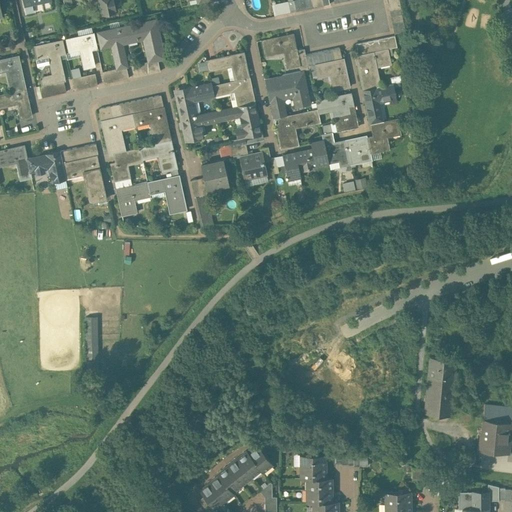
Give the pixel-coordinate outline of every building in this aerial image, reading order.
[(110,0),(97,0),(101,15),(113,12),(110,0)] [(328,0),(295,0),(289,1),(291,12),(330,4),(328,0)] [(402,14),(390,17),(392,23),(403,20),(402,14)] [(155,18),(124,25),(127,38),(142,35),(148,61),(158,59),(164,58),(155,18)] [(403,20),(392,23),(393,28),(404,26),(403,20)] [(124,25),(96,32),(98,42),(109,40),(114,61),(125,58),(121,40),(127,39),(127,38),(124,25)] [(93,32),(66,38),(68,49),(78,46),(83,67),(93,65),(89,48),(96,46),(93,32)] [(293,34),(262,40),(266,57),(286,53),(289,68),(299,66),(293,34)] [(389,37),(383,38),(385,49),(388,49),(391,48),(389,37)] [(62,39),(34,46),(36,56),(47,54),(49,63),(51,74),(51,75),(62,72),(59,54),(65,53),(62,39)] [(372,40),(366,42),(368,53),(374,52),(372,40)] [(360,43),(355,44),(357,55),(363,54),(360,43)] [(357,55),(355,56),(362,90),(380,86),(377,67),(391,64),(388,49),(374,52),(368,53),(363,54),(357,55)] [(325,62),(323,51),(317,52),(320,63),(325,62)] [(243,52),(207,61),(209,71),(232,66),(235,81),(249,78),(243,52)] [(320,63),(317,52),(311,53),(314,64),(320,63)] [(311,53),(305,54),(308,66),(314,64),(311,53)] [(47,54),(36,56),(37,58),(35,59),(37,66),(41,69),(44,64),(49,63),(47,54)] [(17,56),(0,59),(0,74),(5,74),(9,92),(25,89),(17,56)] [(320,63),(314,64),(317,76),(329,73),(333,90),(349,87),(343,58),(342,58),(336,60),(331,61),(325,62),(320,63)] [(158,59),(151,61),(154,72),(160,71),(158,59)] [(148,61),(145,62),(148,74),(154,72),(151,61),(148,61)] [(148,74),(145,62),(139,63),(142,75),(148,74)] [(139,63),(133,65),(136,76),(142,75),(139,63)] [(126,66),(120,68),(122,79),(129,78),(126,66)] [(120,68),(114,69),(116,81),(122,79),(120,68)] [(114,69),(108,70),(110,82),(116,81),(114,69)] [(108,70),(101,72),(104,83),(110,82),(108,70)] [(302,71),(290,73),(291,79),(267,84),(272,111),(283,109),(280,97),(294,94),(297,106),(309,104),(302,71)] [(62,72),(51,75),(51,74),(48,75),(44,76),(41,79),(41,80),(42,85),(57,82),(63,80),(65,80),(62,72)] [(95,73),(89,74),(91,86),(97,85),(95,73)] [(89,74),(83,76),(85,87),(91,86),(89,74)] [(85,87),(83,76),(77,77),(80,89),(85,87)] [(77,77),(70,79),(73,90),(80,89),(77,77)] [(235,81),(212,86),(214,95),(235,90),(239,106),(254,102),(249,78),(235,81)] [(63,80),(57,82),(59,93),(66,92),(63,80)] [(57,82),(51,83),(53,95),(59,93),(57,82)] [(51,83),(45,84),(48,96),(53,95),(51,83)] [(42,85),(39,86),(39,88),(41,97),(48,96),(45,84),(42,85)] [(380,86),(362,90),(370,124),(371,124),(383,121),(379,101),(395,97),(392,84),(380,86)] [(212,86),(175,94),(180,119),(193,116),(190,102),(215,96),(214,95),(212,86)] [(9,92),(0,94),(0,105),(16,102),(20,118),(31,116),(25,89),(9,92)] [(351,92),(315,100),(317,109),(317,111),(334,108),(338,131),(358,127),(351,92)] [(160,94),(153,96),(156,108),(163,106),(160,94)] [(153,96),(147,97),(150,109),(156,108),(153,96)] [(147,97),(141,99),(144,111),(150,109),(147,97)] [(141,99),(136,100),(138,112),(144,111),(141,99)] [(136,100),(129,101),(132,113),(138,112),(136,100)] [(129,101),(123,102),(126,114),(132,113),(129,101)] [(123,102),(117,104),(119,116),(126,114),(123,102)] [(239,106),(218,110),(220,120),(241,116),(243,127),(259,124),(254,102),(239,106)] [(117,104),(110,105),(113,117),(119,116),(117,104)] [(110,105),(104,107),(107,119),(113,117),(110,105)] [(138,112),(132,113),(135,126),(149,123),(154,144),(171,141),(163,106),(156,108),(150,109),(144,111),(138,112)] [(104,107),(98,108),(101,120),(107,119),(104,107)] [(317,109),(274,118),(281,148),(298,144),(294,126),(319,120),(317,111),(317,109)] [(193,116),(180,119),(185,141),(199,138),(197,125),(220,120),(218,110),(193,116)] [(107,119),(101,120),(108,154),(114,153),(124,150),(120,130),(135,126),(132,113),(126,114),(119,116),(113,117),(107,119)] [(383,121),(371,124),(373,136),(366,137),(369,153),(389,149),(387,136),(400,133),(397,118),(383,121)] [(259,124),(243,127),(235,129),(237,138),(260,133),(259,124)] [(366,135),(333,142),(331,132),(322,134),(323,139),(328,161),(338,158),(340,166),(350,164),(350,162),(360,159),(360,162),(371,160),(369,153),(366,137),(366,135)] [(310,149),(283,155),(288,179),(300,177),(299,170),(328,163),(328,161),(323,139),(311,142),(313,150),(310,150),(310,149)] [(154,144),(140,147),(142,158),(158,154),(162,171),(177,168),(171,141),(154,144)] [(254,154),(249,155),(249,154),(248,154),(246,142),(231,146),(233,154),(240,153),(241,155),(241,156),(244,174),(251,172),(252,175),(265,172),(262,155),(254,157),(254,154)] [(96,143),(89,144),(91,156),(96,155),(98,154),(96,143)] [(89,144),(83,146),(85,157),(91,156),(89,144)] [(24,145),(0,150),(0,164),(16,161),(20,180),(31,177),(24,145)] [(83,146),(77,147),(80,158),(85,157),(83,146)] [(77,147),(71,148),(73,160),(80,158),(77,147)] [(124,150),(114,153),(116,162),(110,163),(114,180),(129,177),(126,161),(131,159),(132,162),(142,159),(142,158),(140,147),(124,150)] [(71,148),(65,149),(68,161),(73,160),(71,148)] [(65,149),(59,151),(62,162),(68,161),(65,149)] [(59,151),(30,157),(32,168),(50,164),(54,181),(65,178),(65,176),(62,162),(59,151)] [(68,161),(62,162),(65,176),(83,172),(89,202),(106,199),(96,155),(91,156),(85,157),(80,158),(73,160),(68,161)] [(223,159),(201,164),(203,177),(205,185),(207,185),(217,183),(218,185),(228,183),(223,159)] [(178,175),(147,182),(149,192),(164,189),(169,212),(186,209),(178,175)] [(203,177),(190,179),(194,196),(208,192),(207,185),(205,185),(203,177)] [(355,179),(357,188),(368,186),(366,177),(355,179)] [(345,191),(357,189),(355,180),(343,182),(345,191)] [(147,182),(116,188),(121,214),(136,211),(133,195),(149,192),(147,182)] [(87,345),(99,344),(98,316),(86,316),(87,345)] [(451,416),(456,359),(429,357),(424,413),(451,416)] [(511,406),(484,404),(480,449),(509,452),(511,432),(511,406)] [(272,464),(257,445),(248,453),(247,453),(260,469),(262,472),(272,464)] [(260,469),(247,453),(248,453),(246,450),(236,458),(251,477),(260,469)] [(325,454),(301,454),(301,466),(325,466),(325,454)] [(251,477),(236,458),(227,466),(241,484),(251,477)] [(241,484),(227,466),(217,473),(218,475),(219,475),(232,492),(232,491),(241,484)] [(325,466),(301,466),(301,478),(307,478),(325,478),(325,466)] [(420,480),(420,469),(420,468),(408,466),(408,472),(411,472),(411,480),(420,480)] [(411,480),(411,472),(408,472),(395,472),(395,477),(390,477),(390,491),(409,491),(409,483),(411,483),(411,480)] [(232,492),(219,475),(218,475),(209,482),(224,501),(233,493),(232,491),(232,492)] [(325,478),(307,478),(307,490),(331,489),(331,478),(325,478)] [(224,501),(209,482),(199,490),(204,495),(214,508),(224,501)] [(270,482),(259,490),(264,497),(272,496),(271,483),(270,482)] [(331,489),(307,490),(307,501),(310,501),(313,501),(331,501),(331,489)] [(386,504),(410,504),(410,491),(409,491),(390,491),(385,491),(386,504)] [(214,508),(204,495),(198,500),(208,511),(211,511),(215,509),(214,508)] [(465,496),(465,508),(489,508),(489,496),(465,496)] [(331,501),(313,501),(313,511),(337,511),(337,501),(331,501)]
